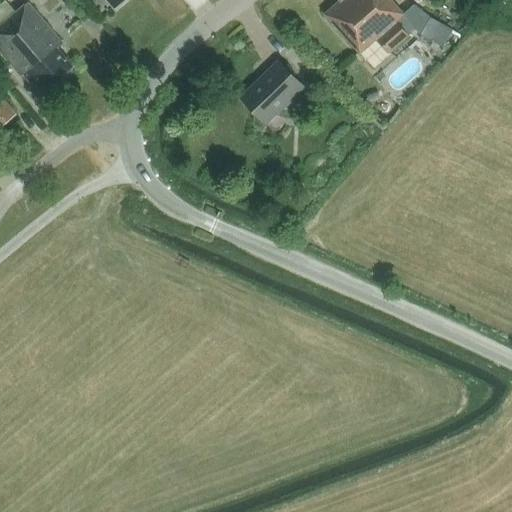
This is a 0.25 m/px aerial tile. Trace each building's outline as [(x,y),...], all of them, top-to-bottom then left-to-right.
[(122,0),(106,0),(114,8),(122,0)] [(388,53),(408,36),(396,22),(404,15),(390,0),(339,0),(341,1),(326,15),(360,54),(376,40),(388,53)] [(43,91),(73,66),(58,49),(63,44),(28,3),(5,22),(2,18),(0,20),(0,22),(2,25),(0,26),(0,50),(22,77),(24,76),(31,83),(34,80),(43,91)] [(442,48),(452,30),(431,18),(421,36),(442,48)] [(265,123),(303,87),(278,62),(241,98),(265,123)] [(0,127),(16,114),(0,94),(0,127)] [(311,195),(301,181),(291,189),(300,202),(311,195)]
